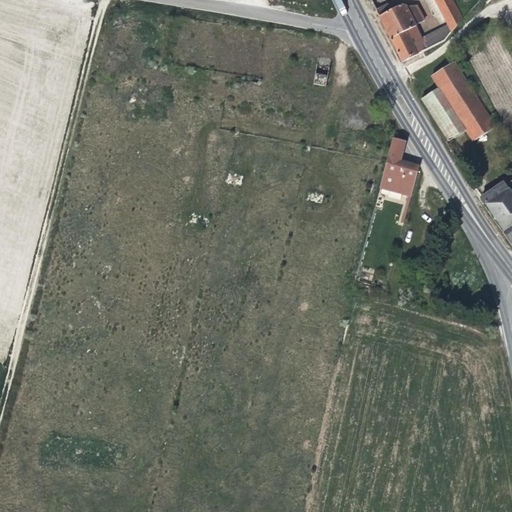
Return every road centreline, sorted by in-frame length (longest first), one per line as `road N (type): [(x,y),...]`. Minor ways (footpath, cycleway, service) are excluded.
road 1 (track): [(103,0),(0,405)]
road 2 (secondary): [(359,31),(499,254)]
road 3 (unclassified): [(359,31),(179,0)]
road 4 (track): [(511,1),(391,82)]
